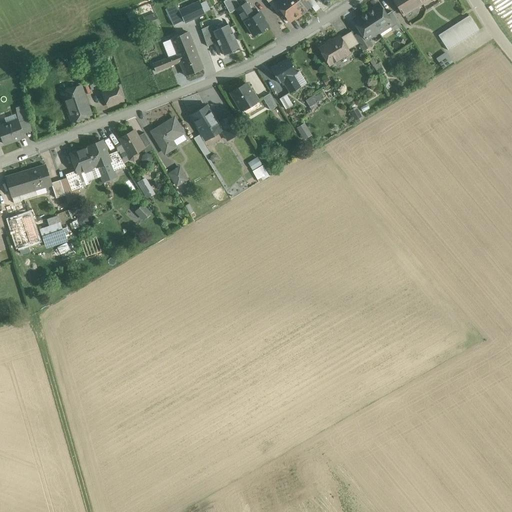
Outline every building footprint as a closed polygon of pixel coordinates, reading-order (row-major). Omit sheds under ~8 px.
[(225,0),(224,2),(230,13),(236,9),(240,6),(236,0),(225,0)] [(281,10),(275,2),(276,2),(274,0),(269,4),(276,13),(281,10)] [(300,13),(290,0),(277,0),(276,2),(275,2),(281,10),(290,21),(300,13)] [(306,0),(290,0),(300,13),(311,5),(306,0)] [(421,0),(393,0),(403,15),(423,3),(421,0)] [(200,1),(179,10),(185,22),(205,13),(200,1)] [(260,12),(254,15),(246,3),(240,6),(236,9),(245,22),(244,22),(253,35),(268,26),(260,12)] [(386,15),(382,8),(376,7),(367,13),(379,31),(378,32),(379,33),(390,26),(392,24),(386,15)] [(401,26),(392,11),(386,15),(392,24),(390,26),(393,31),(401,26)] [(367,13),(358,19),(356,25),(361,31),(366,40),(368,38),(378,32),(379,31),(367,13)] [(155,14),(140,20),(144,29),(159,23),(155,14)] [(469,16),(438,35),(448,50),(479,31),(469,16)] [(228,24),(213,31),(224,55),(232,51),(239,47),(228,24)] [(158,29),(146,34),(148,40),(160,35),(158,29)] [(351,31),(340,38),(348,50),(359,44),(354,35),(351,31)] [(366,40),(361,31),(354,35),(359,44),(363,51),(373,45),(368,38),(366,40)] [(202,68),(188,33),(171,39),(177,54),(180,62),(185,75),(202,68)] [(339,36),(320,48),(329,64),(349,53),(348,50),(340,38),(339,36)] [(442,67),(452,62),(447,51),(436,57),(442,67)] [(177,54),(153,64),(156,71),(180,62),(177,54)] [(288,58),(271,68),(279,83),(283,81),(290,93),(300,87),(293,75),(297,73),(288,58)] [(246,83),(231,92),(242,111),(258,101),(252,91),(251,92),(246,83)] [(81,85),(61,92),(72,122),(91,115),(81,85)] [(117,85),(102,90),(108,106),(123,100),(117,85)] [(277,106),(270,93),(263,98),(270,110),(277,106)] [(315,95),(306,100),(312,110),(318,107),(315,103),(324,98),(321,93),(315,96),(315,95)] [(287,95),(280,99),(286,109),(293,105),(287,95)] [(26,105),(16,108),(19,123),(23,134),(32,131),(30,120),(24,121),(21,109),(27,108),(26,105)] [(218,123),(207,105),(191,115),(202,134),(206,140),(221,130),(222,130),(218,123)] [(357,105),(350,109),(357,121),(363,117),(357,105)] [(27,108),(21,109),(24,121),(30,120),(27,108)] [(232,115),(218,123),(222,130),(221,130),(227,140),(242,131),(232,115)] [(183,132),(174,118),(152,132),(165,153),(175,147),(171,140),(183,132)] [(18,120),(0,127),(0,132),(4,144),(24,137),(23,134),(19,123),(18,120)] [(302,137),(311,133),(305,122),(297,126),(302,137)] [(134,130),(120,138),(127,150),(128,149),(129,153),(129,156),(130,159),(134,160),(137,158),(138,155),(136,152),(143,148),(144,148),(144,147),(137,136),(134,130)] [(144,133),(137,136),(144,147),(150,143),(144,133)] [(210,152),(200,135),(194,138),(204,156),(210,152)] [(102,141),(89,146),(96,165),(97,167),(110,162),(110,161),(108,155),(102,141)] [(150,143),(144,147),(144,148),(143,148),(146,152),(153,148),(150,143)] [(89,147),(70,154),(76,170),(78,173),(84,170),(84,172),(92,169),(91,167),(96,165),(89,147)] [(126,166),(117,151),(108,155),(110,161),(110,162),(114,171),(126,166)] [(248,161),(258,182),(269,177),(259,156),(248,161)] [(45,165),(19,173),(25,193),(52,185),(51,183),(45,165)] [(180,167),(170,174),(177,186),(187,179),(180,167)] [(76,170),(65,174),(67,178),(72,191),(78,189),(83,187),(78,173),(76,170)] [(19,173),(5,177),(12,197),(25,193),(19,173)] [(148,176),(139,180),(146,197),(155,194),(148,176)] [(72,191),(67,178),(60,180),(65,195),(68,203),(81,198),(78,189),(72,191)] [(60,180),(51,183),(52,185),(56,198),(65,195),(60,180)] [(137,223),(151,211),(142,202),(129,214),(137,223)] [(29,213),(9,220),(18,247),(38,240),(29,213)] [(87,218),(84,216),(80,218),(79,221),(80,224),(79,226),(82,228),(83,226),(87,224),(88,221),(87,218)] [(57,217),(48,220),(50,226),(41,229),(44,238),(63,232),(57,217)]
